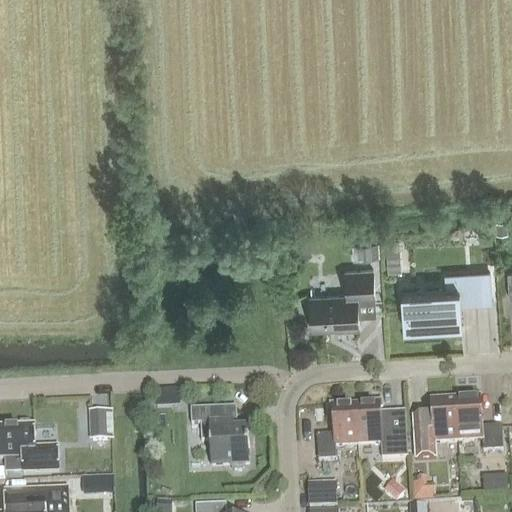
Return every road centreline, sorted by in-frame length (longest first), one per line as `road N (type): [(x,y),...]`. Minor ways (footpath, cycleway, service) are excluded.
road 1 (residential): [(0,389),(266,373),(296,386)]
road 2 (residential): [(296,386),(352,370),(511,361)]
road 3 (residential): [(289,511),(285,420),(296,386)]
